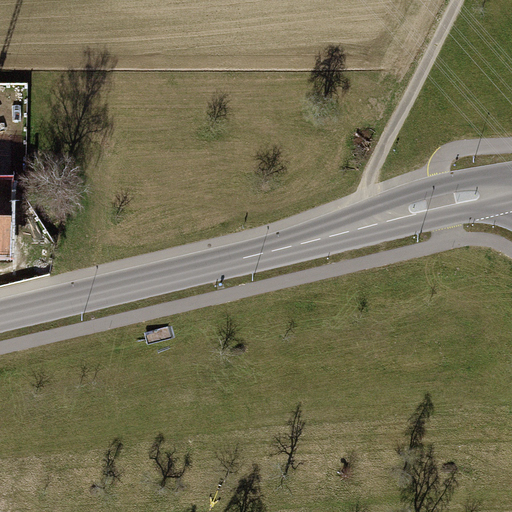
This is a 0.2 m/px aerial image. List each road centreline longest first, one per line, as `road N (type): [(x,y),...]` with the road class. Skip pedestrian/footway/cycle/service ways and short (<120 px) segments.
road 1 (tertiary): [(511,189),(0,314)]
road 2 (track): [(460,0),(372,170),(355,227)]
